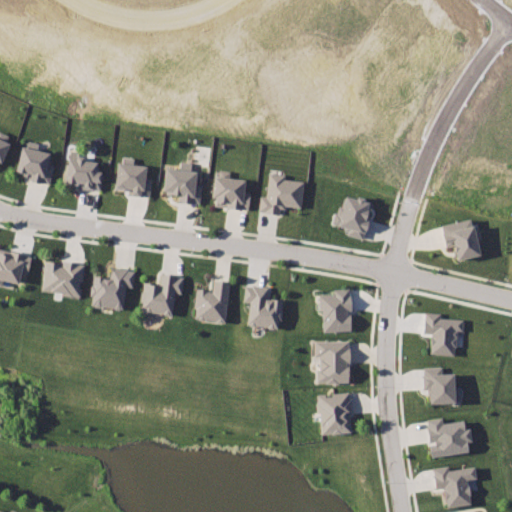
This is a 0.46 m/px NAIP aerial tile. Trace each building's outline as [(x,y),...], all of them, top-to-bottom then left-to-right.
[(28,148),(16,178),(48,190),(60,160),(28,148)] [(70,157),(67,180),(80,182),(80,187),(101,190),(103,172),(98,172),(99,161),(70,157)] [(120,167),(116,191),(150,197),(154,173),(120,167)] [(167,169),(163,198),(200,204),(204,175),(167,169)] [(267,172),(260,216),(299,221),(306,178),(267,172)] [(214,179),(210,209),(247,214),(251,185),(214,179)] [(350,203),(342,224),(372,234),(384,198),(368,192),(363,207),(350,203)] [(441,225),(448,260),(482,253),(474,218),(441,225)] [(1,253),(0,256),(0,282),(24,289),(32,262),(1,253)] [(48,264),(44,292),(83,298),(87,270),(48,264)] [(96,286),(95,308),(130,311),(132,294),(137,295),(139,270),(108,268),(106,286),(96,286)] [(145,281),(142,311),(172,314),(175,293),(181,293),(183,275),(160,272),(159,283),(145,281)] [(213,281),(212,289),(198,288),(195,317),(226,320),(230,283),(213,281)] [(317,289),(324,329),(355,324),(348,284),(317,289)] [(246,285),(243,307),(250,308),(248,330),(281,334),(285,299),(271,297),(272,288),(246,285)] [(424,307),(421,328),(430,328),(429,355),(458,355),(462,316),(444,316),(443,308),(424,307)] [(313,339),(312,383),(354,385),(356,341),(313,339)] [(421,366),(427,411),(455,407),(449,363),(421,366)] [(316,393),(320,439),(359,435),(354,389),(316,393)] [(426,419),(433,462),(472,455),(465,412),(426,419)] [(434,470),(440,505),(477,498),(471,463),(434,470)]
